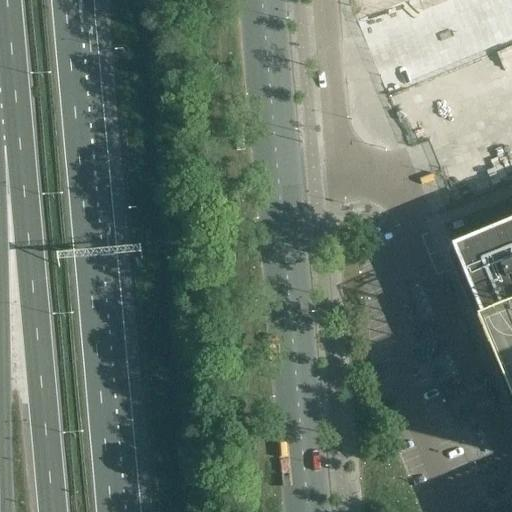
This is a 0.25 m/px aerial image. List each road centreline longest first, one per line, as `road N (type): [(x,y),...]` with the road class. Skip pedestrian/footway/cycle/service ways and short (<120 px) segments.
road 1 (motorway): [(111,511),(69,27)]
road 2 (motorway): [(18,145),(52,511)]
road 3 (motorway): [(18,145),(4,404),(8,511)]
road 4 (residential): [(343,173),(381,173),(393,184),(511,468)]
road 5 (tertiary): [(308,511),(280,194)]
road 6 (tertiary): [(280,194),(262,0)]
road 7 (residential): [(326,0),(343,173)]
road 8 (motorway): [(6,0),(18,145)]
